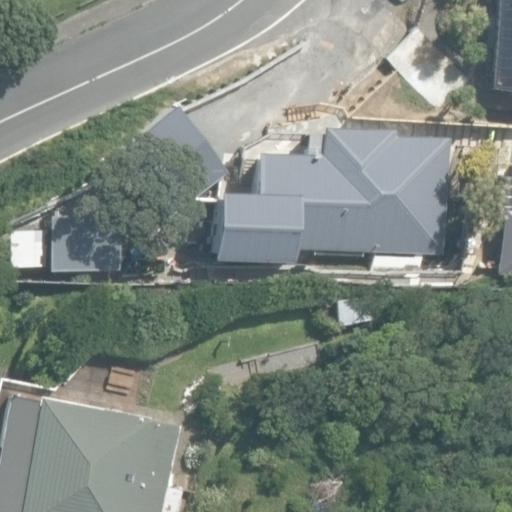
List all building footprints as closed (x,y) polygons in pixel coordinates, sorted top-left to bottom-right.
[(500,99),(511,100),(511,0),(487,0),(482,87),(501,88),(500,99)] [(379,60),(434,112),(466,79),(412,26),(379,60)] [(148,156),(179,213),(224,188),(219,178),(231,154),(212,120),(148,156)] [(372,269),(419,271),(420,252),(441,253),(446,137),(386,134),(386,129),(314,125),(313,131),(300,130),(299,153),(249,151),(246,205),(214,204),(211,258),(285,261),(285,247),(312,248),(312,253),(360,255),(360,250),(372,250),(372,269)] [(8,231),(10,269),(53,266),(53,263),(118,265),(115,210),(49,212),(48,228),(8,231)] [(332,299),(337,326),(373,319),(367,292),(332,299)] [(172,511),(177,488),(161,484),(172,425),(148,421),(147,421),(146,418),(146,417),(30,396),(30,398),(1,394),(0,398),(0,511),(172,511)]
